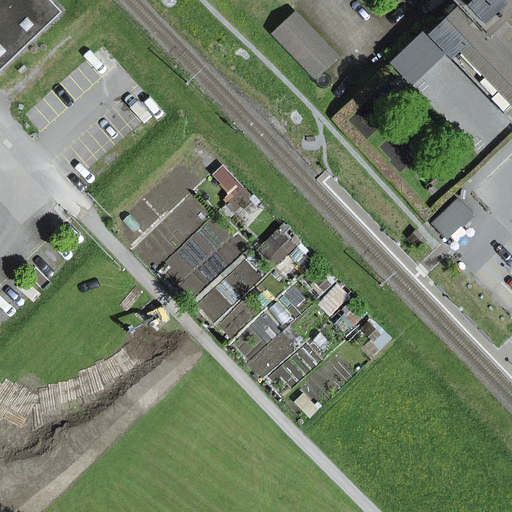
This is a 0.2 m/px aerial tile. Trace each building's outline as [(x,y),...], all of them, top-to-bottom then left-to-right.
[(50,0),(0,0),(0,72),(63,12),(50,0)] [(511,14),(511,0),(455,0),(461,6),(431,35),(446,51),(505,114),(511,107),(511,22),(508,18),(511,14)] [(323,71),(337,58),(296,14),(274,34),(316,78),(323,71)] [(446,51),(431,35),(427,30),(391,63),(398,70),(411,84),(442,55),(446,51)] [(463,226),(470,219),(469,218),(472,215),(458,200),(433,224),(447,239),(461,225),(463,226)] [(418,230),(408,239),(421,252),(430,242),(418,230)]
